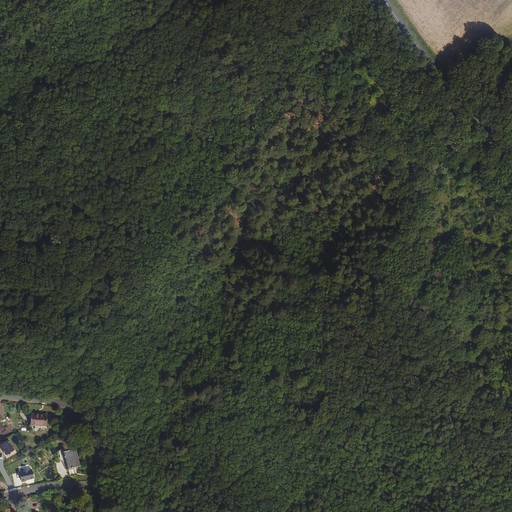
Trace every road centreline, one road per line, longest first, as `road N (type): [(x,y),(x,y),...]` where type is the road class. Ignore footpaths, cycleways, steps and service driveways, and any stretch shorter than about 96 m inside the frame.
road 1 (secondary): [(387,0),(511,166)]
road 2 (residential): [(0,395),(62,404),(83,416),(96,454),(93,486)]
